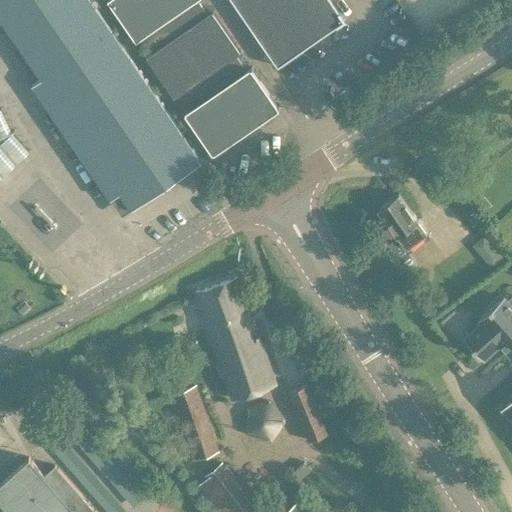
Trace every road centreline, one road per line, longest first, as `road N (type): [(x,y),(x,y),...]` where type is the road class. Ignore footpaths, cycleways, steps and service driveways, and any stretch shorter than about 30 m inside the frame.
road 1 (unclassified): [(471,511),(272,188)]
road 2 (unclassified): [(0,344),(272,188)]
road 3 (unclassified): [(272,188),(511,42)]
road 4 (unknown): [(325,155),(306,67),(368,0)]
